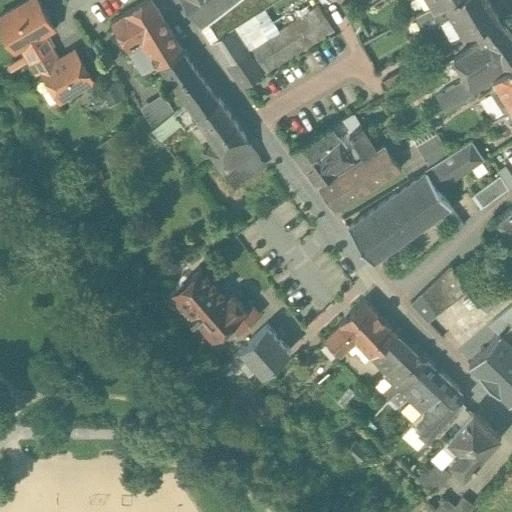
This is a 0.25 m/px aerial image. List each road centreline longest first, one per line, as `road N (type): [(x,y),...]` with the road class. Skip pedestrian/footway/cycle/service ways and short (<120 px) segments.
road 1 (residential): [(169,0),(385,300)]
road 2 (residential): [(385,300),(511,423)]
road 3 (residential): [(385,300),(511,198)]
